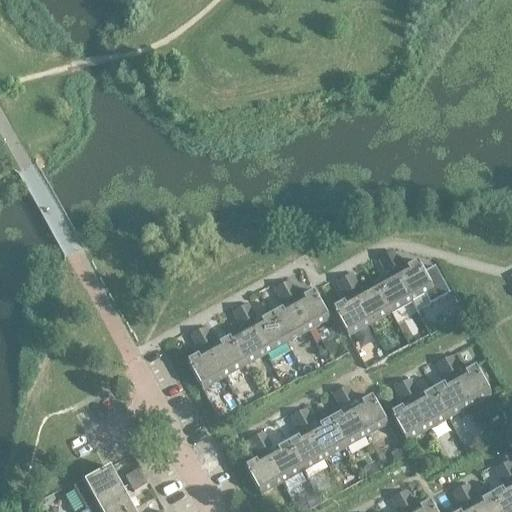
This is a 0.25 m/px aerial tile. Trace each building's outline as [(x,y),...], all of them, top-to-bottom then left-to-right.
[(401,266),(394,253),(386,257),(393,270),(401,266)] [(393,270),(386,257),(379,261),(386,275),(393,270)] [(418,265),(397,277),(411,302),(417,313),(430,306),(449,295),(435,269),(424,275),(418,265)] [(359,289),(352,276),(344,281),(352,293),(359,289)] [(411,302),(397,277),(376,288),(390,314),(411,302)] [(352,293),(344,281),(336,285),(344,298),(352,293)] [(297,296),(290,283),(283,287),(290,300),(297,296)] [(290,300),(283,287),(275,291),(282,305),(290,300)] [(355,300),(369,326),(390,314),(376,288),(355,300)] [(303,300),(304,301),(293,307),(308,333),(329,321),(314,294),(303,300)] [(355,300),(344,306),(343,305),(333,311),(348,338),(369,326),(355,300)] [(255,320),(248,306),(241,310),(248,324),(255,320)] [(282,311),(272,317),(287,344),(308,333),(293,307),(283,312),(282,311)] [(248,324),(241,310),(233,315),(240,328),(248,324)] [(266,356),(287,344),(272,317),(261,323),(262,324),(251,330),(266,356)] [(213,343),(206,330),(198,334),(206,347),(213,343)] [(245,368),(266,356),(251,330),(230,342),(245,368)] [(206,347),(198,334),(191,338),(198,351),(206,347)] [(209,353),(224,379),(245,368),(230,342),(230,341),(219,346),(220,347),(209,353)] [(202,391),(224,379),(209,353),(198,359),(198,358),(187,364),(202,391)] [(459,371),(452,358),(444,362),(451,375),(459,371)] [(451,375),(444,362),(437,367),(444,380),(451,375)] [(466,375),(455,381),(469,407),(491,395),(476,368),(465,374),(466,375)] [(417,394),(410,381),(402,386),(410,399),(417,394)] [(448,419),(469,407),(455,381),(444,387),(444,386),(433,392),(448,419)] [(410,399),(402,386),(395,390),(402,403),(410,399)] [(355,401),(348,388),(340,392),(348,405),(355,401)] [(348,405),(340,392),(333,397),(340,410),(348,405)] [(423,399),(413,405),(427,431),(448,419),(433,392),(423,398),(423,399)] [(362,405),(351,412),(366,437),(387,425),(372,399),(361,404),(362,405)] [(406,443),(427,431),(413,405),(402,411),(401,410),(391,416),(406,443)] [(313,424),(306,411),(299,416),(306,428),(313,424)] [(340,416),(330,422),(345,449),(366,437),(351,412),(341,417),(340,416)] [(306,428),(299,416),(291,420),(298,433),(306,428)] [(324,461),(345,449),(330,422),(319,428),(320,429),(309,435),(324,461)] [(271,448),(264,434),(257,438),(264,452),(271,448)] [(309,435),(288,447),(303,472),(324,461),(309,435)] [(264,452),(257,438),(249,443),(256,456),(264,452)] [(282,484),(303,472),(288,447),(288,446),(277,451),(278,452),(267,458),(282,484)] [(400,450),(391,455),(396,464),(405,459),(400,450)] [(260,496),(282,484),(267,458),(256,464),(256,463),(245,469),(260,496)] [(511,479),(511,466),(510,463),(503,467),(510,480),(511,479)] [(374,464),(363,470),(368,479),(379,473),(374,464)] [(510,480),(503,467),(495,472),(502,485),(510,480)] [(122,490),(111,469),(84,483),(74,489),(86,510),(88,509),(122,490)] [(143,478),(139,471),(126,478),(130,486),(143,478)] [(147,486),(143,478),(130,486),(134,494),(147,486)] [(475,499),(468,486),(461,491),(468,503),(475,499)] [(492,497),(492,498),(500,511),(511,511),(511,487),(503,492),(503,491),(492,497)] [(324,489),(315,495),(321,505),(330,500),(324,489)] [(132,511),(134,511),(122,490),(88,509),(89,511),(132,511)] [(468,503),(461,491),(453,495),(460,508),(468,503)] [(414,506),(407,493),(399,497),(406,510),(414,506)] [(402,511),(406,510),(399,497),(392,501),(397,511),(402,511)] [(472,511),(500,511),(492,498),(492,497),(481,503),(482,504),(471,510),(472,511)] [(305,500),(294,506),(297,511),(308,511),(311,511),(305,500)] [(420,510),(417,511),(435,511),(431,503),(420,509),(420,510)]
